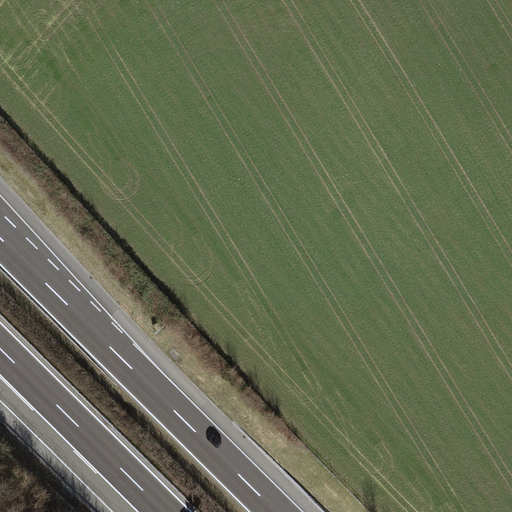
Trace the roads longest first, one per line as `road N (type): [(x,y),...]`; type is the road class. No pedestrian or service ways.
road 1 (motorway): [(278,511),(0,235)]
road 2 (motorway): [(0,349),(163,511)]
road 3 (motorway): [(0,373),(158,511)]
